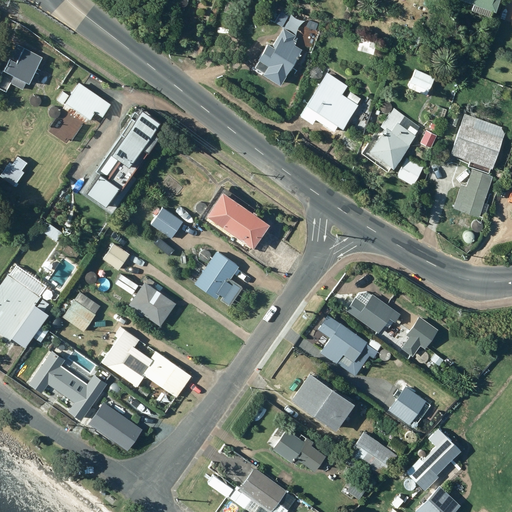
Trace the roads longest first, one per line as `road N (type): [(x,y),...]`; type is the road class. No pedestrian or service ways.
road 1 (secondary): [(316,194),(66,0)]
road 2 (unclassified): [(143,496),(315,265)]
road 3 (unclassified): [(143,496),(0,393)]
road 4 (secondary): [(511,279),(460,279),(382,237)]
